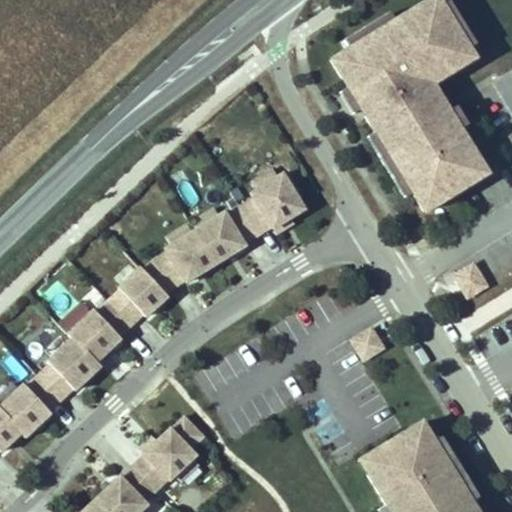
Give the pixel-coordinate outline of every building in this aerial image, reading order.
[(472,59),(434,0),(424,0),(332,56),(426,209),(486,171),(431,86),(472,59)] [(0,451),(20,433),(25,437),(51,412),(48,410),(73,387),(74,389),(98,366),(94,362),(144,313),(147,315),(167,295),(164,292),(181,282),(182,284),(243,246),(242,245),(271,227),(272,229),(303,209),(282,174),(250,193),(253,199),(225,216),(222,213),(161,251),(163,255),(150,262),(143,269),(141,267),(120,287),(122,289),(98,312),(96,309),(70,333),(73,337),(48,361),(49,363),(26,386),(23,383),(0,405),(0,451)] [(448,274),(463,299),(486,285),(471,260),(448,274)] [(511,273),(500,281),(506,291),(471,312),(481,328),(511,309),(511,273)] [(351,341),(362,360),(382,348),(370,329),(351,341)] [(8,353),(0,361),(0,362),(19,380),(28,372),(8,353)] [(138,511),(146,505),(143,502),(166,479),(168,481),(194,456),(189,450),(202,437),(183,417),(170,430),(168,428),(142,453),(144,454),(120,477),(118,476),(80,511),(138,511)] [(475,511),(470,504),(431,441),(420,423),(370,454),(379,468),(367,476),(385,505),(389,511),(475,511)] [(470,504),(478,499),(439,436),(431,441),(470,504)] [(370,454),(358,461),(367,476),(379,468),(370,454)]
